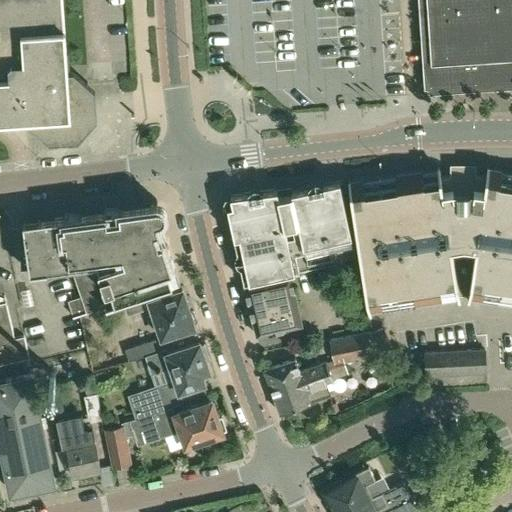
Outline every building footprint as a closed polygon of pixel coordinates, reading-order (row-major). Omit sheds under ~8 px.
[(67,69),(62,1),(62,0),(0,0),(0,116),(27,115),(27,121),(49,139),(77,138),(96,116),(94,88),(73,69),(67,69)] [(511,0),(418,0),(425,88),(427,87),(430,90),(430,92),(511,86),(511,0)] [(396,177),(363,182),(363,180),(351,182),(350,180),(348,181),(369,314),(371,314),(371,310),(458,297),(458,300),(460,300),(458,287),(470,287),(468,300),(470,300),(470,296),(511,301),(511,173),(500,172),(501,170),(489,168),(489,167),(487,166),(485,176),(476,174),(450,175),(441,176),(439,166),(437,167),(438,171),(422,173),(422,171),(396,175),(396,177)] [(244,280),(290,270),(337,260),(334,249),(353,244),(353,239),(339,179),(291,190),(292,192),(278,195),(277,187),(230,194),(232,203),(227,204),(244,280)] [(22,221),(23,224),(31,274),(49,271),(48,265),(71,260),(83,303),(71,307),(74,316),(172,282),(167,267),(175,264),(159,219),(164,216),(165,211),(164,206),(159,203),(154,203),(22,221)] [(245,282),(245,283),(257,333),(303,323),(290,272),(245,282)] [(162,335),(195,324),(194,322),(197,319),(195,310),(190,310),(182,287),(150,298),(154,311),(152,312),(150,314),(149,316),(149,319),(149,320),(150,322),(151,323),(152,324),(153,325),(155,325),(157,325),(159,325),(162,335)] [(128,315),(147,308),(143,297),(124,304),(128,315)] [(0,363),(29,358),(24,336),(14,338),(7,303),(0,304),(0,363)] [(382,326),(371,330),(376,351),(392,345),(382,326)] [(376,351),(371,330),(331,338),(336,359),(336,360),(345,358),(376,351)] [(130,360),(159,350),(155,338),(126,349),(130,360)] [(128,394),(136,416),(159,409),(157,404),(182,396),(179,389),(197,383),(198,386),(207,383),(203,371),(209,369),(206,361),(211,359),(205,343),(201,345),(199,340),(166,351),(172,370),(171,370),(174,379),(128,394)] [(487,371),(486,348),(425,351),(426,374),(487,371)] [(386,366),(390,368),(394,366),(396,362),(394,358),(390,356),(386,358),(384,362),(386,366)] [(336,360),(336,359),(328,362),(327,360),(300,370),(296,358),(265,369),(279,411),(330,393),(325,380),(333,378),(333,377),(348,371),(345,358),(336,360)] [(0,379),(0,438),(4,455),(11,489),(54,480),(31,373),(0,379)] [(101,414),(97,393),(84,395),(88,416),(101,414)] [(172,404),(159,409),(136,416),(131,418),(139,442),(181,428),(186,443),(223,431),(222,430),(226,429),(222,415),(217,416),(212,400),(175,412),(172,404)] [(69,455),(73,473),(100,467),(98,455),(91,426),(84,428),(81,412),(51,419),(55,441),(60,440),(62,445),(67,444),(69,455)] [(111,467),(116,466),(129,463),(131,463),(124,424),(104,428),(111,467)] [(375,479),(369,465),(354,473),(355,475),(342,483),(340,480),(326,487),(337,511),(411,511),(418,509),(403,480),(371,496),(366,484),(375,479)]
